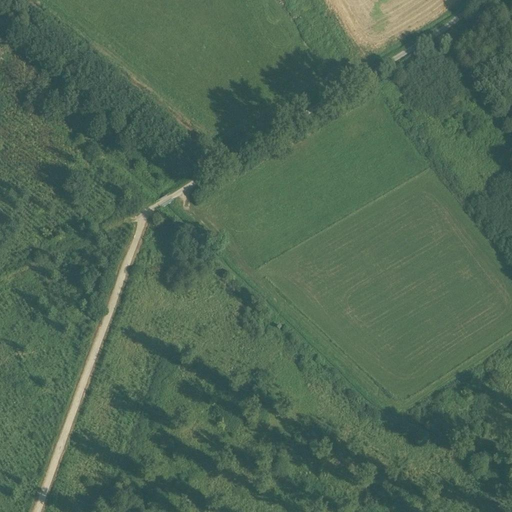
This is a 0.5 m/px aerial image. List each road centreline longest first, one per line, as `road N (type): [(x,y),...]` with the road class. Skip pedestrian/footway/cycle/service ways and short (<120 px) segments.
road 1 (track): [(182,205),(391,408),(421,413),(511,356)]
road 2 (track): [(493,0),(470,26),(175,209)]
road 3 (track): [(41,511),(146,226),(175,209)]
